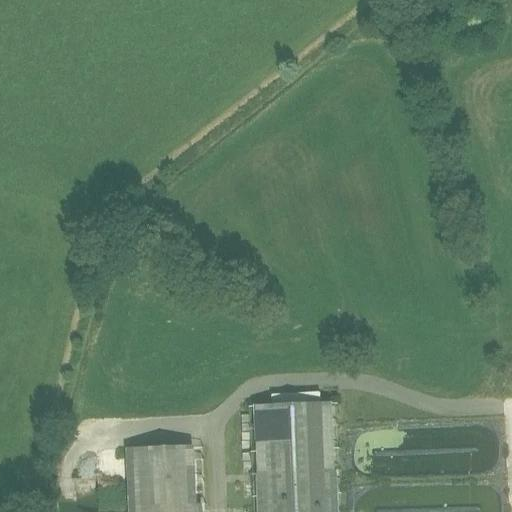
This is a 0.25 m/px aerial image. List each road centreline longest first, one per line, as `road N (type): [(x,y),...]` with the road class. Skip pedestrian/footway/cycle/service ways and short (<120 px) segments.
road 1 (unknown): [(206,423),(252,383),(300,374),(483,405)]
road 2 (unknown): [(61,511),(60,471),(94,435),(129,425),(206,423)]
